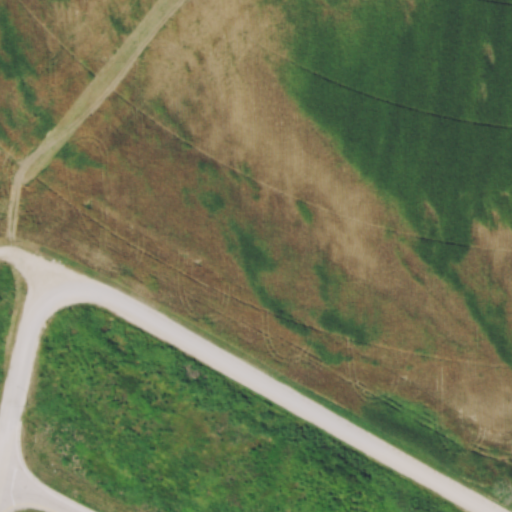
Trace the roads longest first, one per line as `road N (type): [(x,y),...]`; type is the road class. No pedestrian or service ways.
road 1 (residential): [(52,289),(96,292),(491,511)]
road 2 (residential): [(0,464),(28,322),(52,289)]
